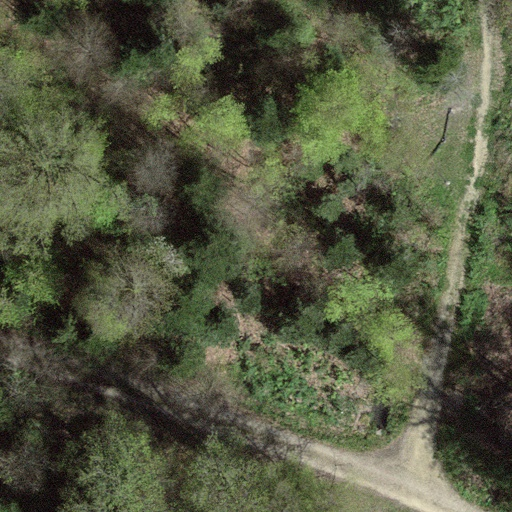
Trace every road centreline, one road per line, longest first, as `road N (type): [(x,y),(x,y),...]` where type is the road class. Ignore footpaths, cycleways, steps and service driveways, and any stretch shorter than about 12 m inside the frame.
road 1 (track): [(425,496),(188,409)]
road 2 (track): [(188,409),(0,340)]
